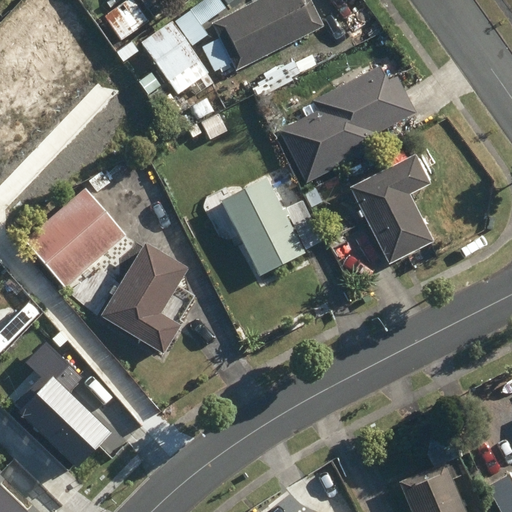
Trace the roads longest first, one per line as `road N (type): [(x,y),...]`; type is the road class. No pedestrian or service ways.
road 1 (tertiary): [(152,511),(198,467),(303,403),(511,295)]
road 2 (residential): [(0,423),(93,511)]
road 3 (residential): [(511,100),(440,0)]
